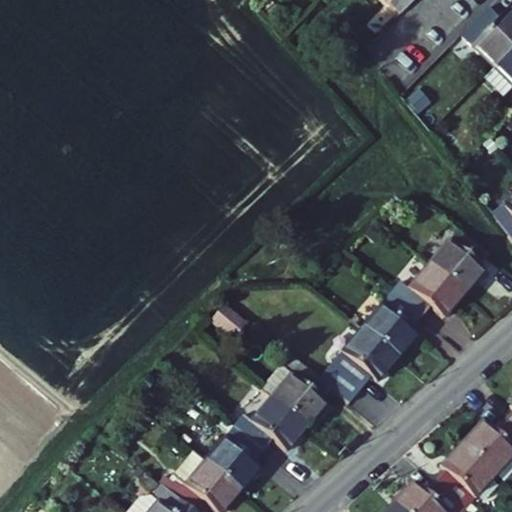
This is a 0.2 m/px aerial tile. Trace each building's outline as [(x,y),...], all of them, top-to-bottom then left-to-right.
[(495,0),(494,0),(469,25),(502,59),(511,49),(511,4),(505,10),(495,0)] [(511,49),(502,59),(511,69),(511,49)] [(511,69),(502,59),(490,71),(511,92),(511,91),(511,69)] [(511,198),(502,205),(511,220),(511,198)] [(430,255),(465,283),(485,260),(479,255),(488,245),(458,221),(430,255)] [(432,297),(445,308),(465,283),(430,255),(411,278),(403,272),(393,285),(423,309),(432,297)] [(365,319),(401,349),(421,326),(413,319),(423,309),(393,285),(365,319)] [(232,342),(245,328),(223,308),(210,323),(232,342)] [(332,381),(349,395),(373,367),(381,374),(401,349),(365,319),(321,371),(332,381)] [(293,345),(263,379),(275,389),(304,355),(293,345)] [(304,355),(275,389),(310,420),(331,397),(323,390),(332,381),(321,371),(304,355)] [(235,419),(266,446),(277,433),(290,444),(310,420),(275,389),(252,415),(245,408),(235,419)] [(331,397),(310,420),(316,425),(336,402),(331,397)] [(489,413),(466,438),(501,470),(511,457),(511,413),(501,424),(489,413)] [(206,453),(242,484),(262,461),(257,456),(266,446),(235,419),(206,453)] [(452,465),(442,476),(470,503),(501,470),(466,438),(446,459),(452,465)] [(160,472),(201,507),(210,496),(222,507),(242,484),(206,453),(189,439),(160,472)] [(138,511),(206,511),(201,507),(160,472),(151,484),(143,485),(128,503),(138,511)] [(420,476),(396,500),(408,511),(451,511),(454,509),(457,511),(461,511),(470,503),(442,476),(431,486),(420,476)] [(408,511),(396,500),(384,511),(408,511)]
